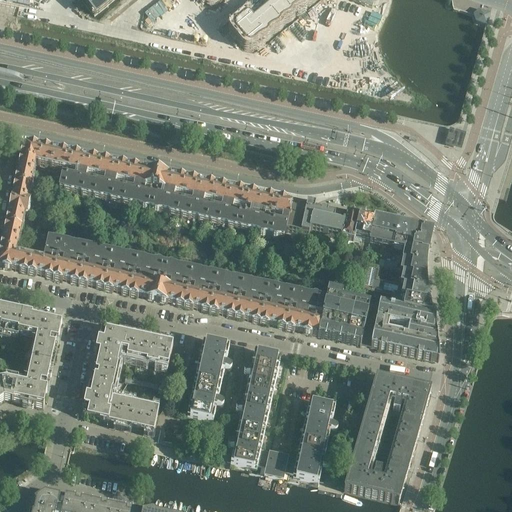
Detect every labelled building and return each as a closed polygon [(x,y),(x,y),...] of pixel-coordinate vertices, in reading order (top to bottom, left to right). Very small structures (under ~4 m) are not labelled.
[(80,0),(93,15),(110,0),(80,0)] [(207,0),(211,5),(217,0),(270,0),(249,18),(245,14),(230,27),(249,50),(309,0),(207,0)] [(464,134),(450,130),(446,146),(460,149),(464,134)] [(38,166),(42,150),(38,149),(29,147),(29,148),(24,147),(23,153),(21,162),(35,165),(35,166),(38,166)] [(51,169),(55,153),(50,152),(42,150),(38,166),(51,169)] [(64,171),(68,156),(59,154),(55,153),(51,169),(64,172),(64,171)] [(77,196),(85,160),(80,159),(81,158),(72,157),(68,156),(64,171),(76,174),(74,179),(63,177),(60,192),(77,196)] [(93,190),(94,184),(86,182),(87,177),(96,178),(97,172),(99,173),(101,163),(98,162),(89,160),(89,161),(85,160),(77,196),(93,199),(95,190),(93,190)] [(33,173),(35,166),(35,165),(21,162),(19,170),(18,174),(33,178),(34,173),(33,173)] [(106,202),(114,166),(110,165),(101,163),(99,173),(97,172),(96,178),(105,180),(104,186),(94,184),(93,190),(95,190),(93,199),(106,202)] [(122,196),(124,190),(115,188),(116,183),(125,185),(126,179),(128,179),(130,170),(127,169),(118,167),(114,166),(106,202),(123,206),(125,197),(122,196)] [(135,208),(143,173),(139,172),(139,171),(130,169),(130,170),(128,179),(126,179),(125,185),(134,187),(133,192),(124,190),(122,196),(125,197),(123,206),(135,208)] [(143,173),(135,208),(148,211),(152,212),(165,215),(172,179),(168,178),(160,176),(156,175),(148,173),(148,174),(143,173)] [(31,190),(33,178),(18,174),(17,179),(15,187),(31,190)] [(181,209),(183,203),(174,201),(175,196),(184,198),(185,192),(184,191),(185,182),(177,180),(172,179),(165,215),(178,217),(180,209),(181,209)] [(194,221),(202,186),(197,185),(198,184),(189,182),(189,183),(185,182),(184,191),(185,192),(184,198),(193,200),(191,205),(183,203),(181,209),(180,209),(178,217),(194,221)] [(211,216),(212,209),(203,207),(204,202),(213,204),(214,198),(213,198),(215,188),(206,186),(202,186),(194,221),(207,224),(209,216),(211,216)] [(28,203),(31,190),(15,187),(13,195),(14,195),(13,200),(28,203)] [(224,228),(231,192),(227,191),(218,189),(215,188),(213,198),(214,198),(213,204),(222,206),(221,211),(212,209),(211,216),(209,216),(207,224),(224,228)] [(241,231),(244,216),(232,214),(233,208),(245,211),(248,195),(244,195),(244,194),(235,192),(235,193),(231,192),(224,228),(241,231)] [(254,234),(261,199),(257,198),(257,197),(248,195),(245,211),(250,212),(249,217),(244,216),(241,231),(254,234)] [(26,219),(30,203),(28,203),(13,200),(12,199),(9,215),(25,218),(26,219)] [(264,221),(265,216),(271,217),(274,201),(266,199),(265,199),(261,199),(254,234),(259,235),(260,237),(263,238),(264,237),(267,237),(270,222),(264,221)] [(285,233),(291,205),(287,204),(278,202),(274,201),(271,217),(282,219),(281,224),(270,222),(267,237),(272,238),(272,240),(275,241),(276,239),(284,241),(285,233)] [(341,241),(346,216),(314,210),(308,208),(307,208),(292,205),(291,205),(285,233),(308,238),(309,234),(341,241)] [(22,231),(25,218),(9,215),(8,219),(6,227),(22,231)] [(355,239),(359,219),(346,216),(341,241),(341,242),(353,245),(355,239)] [(372,245),(377,223),(375,223),(373,222),(372,220),(371,220),(369,221),(359,219),(355,239),(361,241),(361,243),(372,245)] [(382,247),(386,225),(381,224),(380,222),(376,221),(375,223),(377,223),(372,245),(382,247)] [(394,250),(398,228),(397,227),(397,226),(393,225),(391,226),(386,225),(382,247),(394,250)] [(19,243),(22,231),(6,227),(4,236),(5,236),(4,240),(19,243)] [(418,244),(421,233),(421,231),(416,230),(415,231),(405,229),(404,227),(400,227),(399,228),(398,228),(394,250),(406,252),(405,255),(411,256),(414,243),(418,244)] [(428,255),(431,238),(432,235),(422,233),(421,233),(418,244),(414,243),(411,256),(405,255),(404,262),(405,262),(425,267),(425,266),(426,266),(427,261),(426,261),(427,255),(428,255)] [(18,248),(19,243),(4,240),(3,245),(2,244),(1,252),(15,255),(17,248),(18,248)] [(51,264),(52,259),(58,260),(61,244),(49,241),(44,261),(41,277),(45,278),(45,279),(53,281),(57,265),(51,264)] [(66,283),(74,246),(61,244),(58,260),(63,261),(62,267),(57,265),(53,281),(62,282),(66,283)] [(76,270),(77,264),(83,266),(87,249),(74,246),(66,283),(70,284),(79,286),(82,271),(76,270)] [(92,288),(100,252),(87,249),(83,266),(89,267),(88,272),(82,271),(79,286),(87,288),(87,287),(92,288)] [(15,272),(19,256),(15,255),(1,252),(0,255),(0,268),(2,269),(11,271),(15,272)] [(102,275),(103,270),(109,271),(112,255),(100,252),(92,288),(96,289),(96,290),(104,292),(107,276),(102,275)] [(117,294),(125,258),(112,255),(109,271),(114,272),(113,278),(107,276),(104,292),(113,293),(117,294)] [(28,275),(32,258),(19,256),(15,272),(20,273),(28,275)] [(41,277),(44,261),(32,258),(28,275),(36,277),(36,276),(41,277)] [(127,280),(128,275),(134,277),(138,260),(125,258),(117,294),(121,295),(130,297),(133,282),(127,280)] [(142,299),(150,263),(138,260),(134,277),(140,278),(139,283),(133,282),(130,297),(138,299),(138,298),(142,299)] [(426,273),(426,269),(425,268),(425,267),(405,262),(402,274),(405,275),(425,279),(425,274),(426,273)] [(159,303),(167,305),(172,306),(179,270),(166,267),(163,266),(150,263),(142,299),(147,300),(146,301),(155,303),(155,302),(159,303)] [(426,293),(426,292),(403,286),(379,281),(382,269),(378,269),(365,266),(360,291),(405,300),(403,307),(397,306),(396,311),(432,319),(433,315),(430,314),(429,306),(427,298),(428,298),(428,293),(426,293)] [(182,292),(183,287),(189,288),(192,272),(179,270),(172,306),(176,307),(184,309),(188,294),(182,292)] [(197,311),(205,275),(192,272),(189,288),(194,290),(193,295),(188,294),(184,309),(193,311),(193,310),(197,311)] [(207,298),(208,293),(214,294),(218,278),(205,275),(197,311),(201,312),(201,313),(210,314),(213,299),(207,298)] [(425,285),(425,282),(425,279),(405,275),(403,286),(426,292),(426,291),(427,290),(426,286),(425,285)] [(222,317),(230,281),(218,278),(214,294),(220,295),(219,300),(213,299),(210,314),(218,316),(222,317)] [(232,303),(234,298),(239,300),(243,284),(230,281),(222,317),(227,318),(235,320),(238,305),(232,303)] [(248,322),(256,286),(243,284),(239,300),(245,301),(244,306),(238,305),(235,320),(243,322),(243,321),(248,322)] [(258,309),(259,304),(265,305),(269,289),(256,286),(248,322),(249,323),(252,324),(252,323),(261,325),(264,310),(258,309)] [(273,328),(281,292),(269,289),(265,305),(271,306),(270,311),(264,310),(261,325),(273,328)] [(283,314),(284,309),(290,310),(294,295),(281,292),(273,328),(277,329),(286,331),(289,316),(283,314)] [(361,347),(370,307),(370,306),(341,300),(342,296),(328,292),(326,302),(322,317),(321,322),(318,338),(361,347)] [(299,333),(306,297),(294,295),(290,310),(296,312),(295,317),(289,316),(286,331),(294,333),(294,332),(299,333)] [(318,338),(321,322),(307,319),(308,314),(322,317),(326,302),(306,297),(299,333),(303,334),(303,335),(311,337),(318,338)] [(439,364),(438,359),(438,352),(437,348),(435,330),(436,330),(435,324),(434,319),(432,319),(396,311),(380,307),(379,309),(370,307),(361,347),(438,364),(439,364)] [(19,334),(23,315),(0,309),(0,334),(18,338),(19,334)] [(58,343),(59,339),(62,323),(23,315),(19,334),(37,338),(32,362),(51,367),(56,342),(58,343)] [(137,364),(142,341),(101,332),(95,362),(120,367),(122,358),(120,357),(121,353),(128,354),(126,362),(137,364)] [(168,371),(171,354),(173,347),(142,341),(137,364),(168,371)] [(226,365),(227,360),(229,349),(203,344),(195,381),(221,387),(225,371),(229,372),(230,372),(231,371),(231,370),(232,370),(232,369),(232,368),(231,367),(230,366),(226,365)] [(183,356),(184,350),(177,348),(176,355),(183,356)] [(255,355),(252,365),(251,371),(247,370),(246,370),(245,371),(244,372),(244,373),(244,374),(245,375),(246,376),(250,376),(247,392),(273,398),(281,360),(255,355)] [(43,411),(47,394),(47,391),(46,391),(51,367),(32,362),(26,387),(18,385),(18,381),(5,378),(6,382),(0,383),(4,402),(43,411)] [(114,395),(120,367),(95,362),(95,364),(97,364),(95,374),(94,373),(92,379),(94,379),(92,388),(89,388),(89,390),(114,395)] [(218,402),(219,396),(221,387),(195,381),(187,418),(213,424),(217,408),(221,409),(222,409),(222,408),(223,408),(223,407),(224,406),(224,405),(223,404),(223,403),(222,403),(218,402)] [(376,381),(344,493),(398,505),(399,505),(430,393),(376,381)] [(116,410),(108,408),(109,404),(112,404),(114,395),(89,390),(82,419),(123,428),(128,404),(117,402),(116,410)] [(265,435),(269,412),(273,398),(247,392),(243,408),(239,407),(238,407),(237,407),(236,408),(236,409),(236,410),(236,411),(237,412),(238,412),(242,413),(239,429),(265,435)] [(154,435),(159,411),(128,404),(123,428),(154,435)] [(331,427),(333,421),(335,411),(309,405),(301,442),(327,448),(330,432),(334,433),(335,433),(336,433),(337,433),(337,432),(337,431),(337,430),(337,429),(337,428),(336,428),(331,427)] [(261,453),(261,449),(265,435),(239,429),(235,445),(231,444),(230,444),(229,444),(229,445),(228,446),(228,447),(228,448),(229,448),(229,449),(230,449),(234,450),(230,466),(256,472),(257,469),(261,453)] [(323,464),(325,458),(327,448),(301,442),(297,461),(293,477),(293,480),(319,485),(322,469),(326,470),(327,470),(328,470),(329,469),(329,468),(329,467),(330,467),(329,466),(329,465),(328,465),(323,464)] [(266,471),(269,455),(261,453),(257,469),(266,471)] [(274,480),(279,457),(269,455),(266,471),(264,478),(274,480)] [(285,475),(288,459),(279,457),(274,480),(283,482),(285,475)] [(293,477),(297,461),(288,459),(285,475),(293,477)] [(62,511),(65,501),(44,496),(32,504),(30,511),(62,511)] [(89,511),(91,505),(65,500),(65,501),(62,511),(89,511)]
